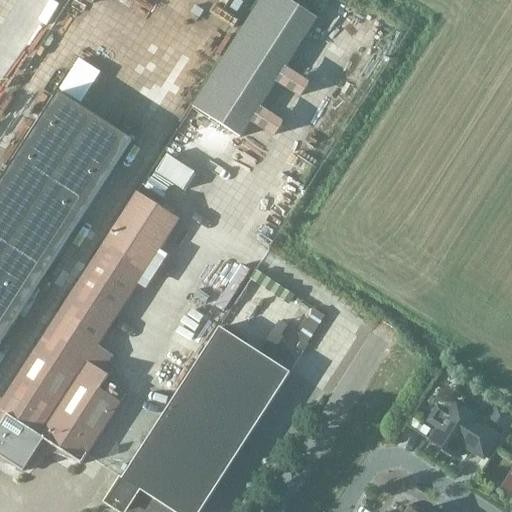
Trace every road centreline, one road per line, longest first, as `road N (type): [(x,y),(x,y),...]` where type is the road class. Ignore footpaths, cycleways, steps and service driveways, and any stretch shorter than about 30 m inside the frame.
road 1 (unclassified): [(268,511),(368,335)]
road 2 (residential): [(346,511),(372,471),(396,461),(481,511)]
